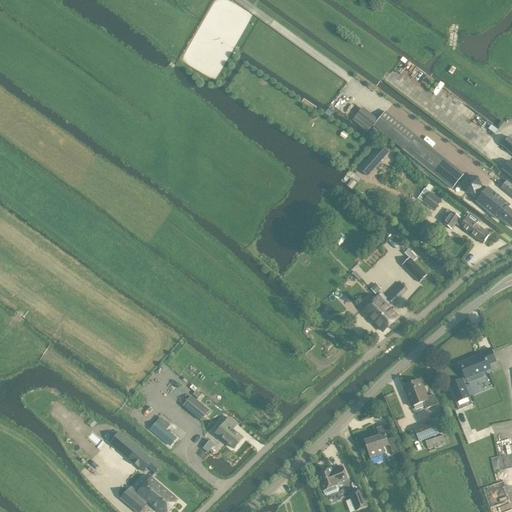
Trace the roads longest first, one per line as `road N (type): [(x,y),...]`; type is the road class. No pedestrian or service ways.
road 1 (unclassified): [(511,249),(456,283),(198,511)]
road 2 (unclassified): [(244,511),(452,319),(511,276)]
